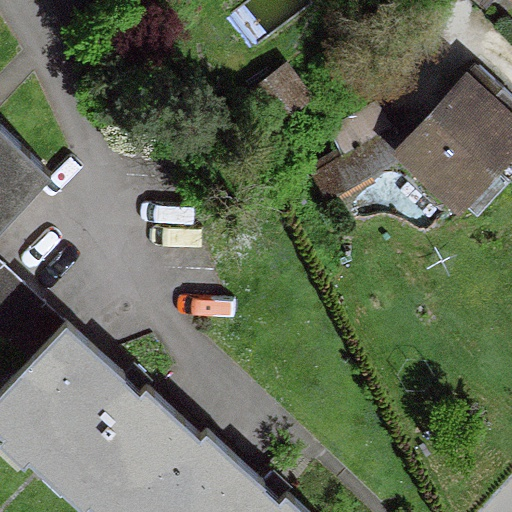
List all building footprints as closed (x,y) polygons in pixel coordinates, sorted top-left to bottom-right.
[(511,130),(494,113),(509,97),(475,66),(400,147),(473,214),(504,180),(488,165),(511,138),(511,130)] [(301,98),(282,73),(249,97),(268,123),(301,98)] [(371,102),(327,129),(344,158),(386,133),(385,126),(371,102)] [(0,221),(47,171),(0,128),(0,221)] [(61,320),(0,263),(0,342),(21,362),(61,320)] [(0,434),(55,486),(61,480),(95,511),(130,511),(196,433),(141,382),(136,388),(62,319),(61,320),(21,362),(0,385),(0,434)] [(202,427),(196,433),(130,511),(306,511),(281,489),(276,495),(202,427)]
